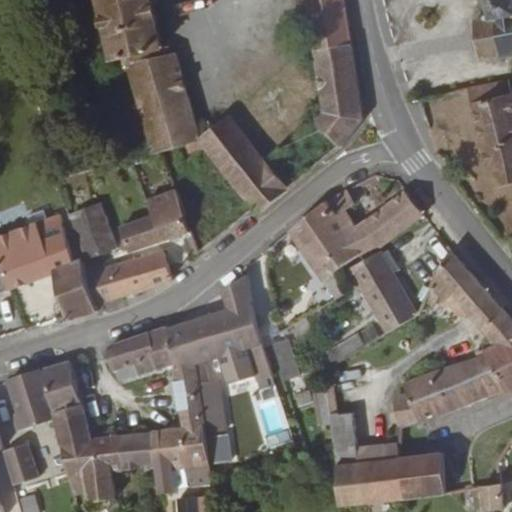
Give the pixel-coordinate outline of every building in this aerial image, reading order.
[(204,166),(252,222),(256,226),(283,202),(329,163),(359,136),(340,0),(303,0),(318,126),(261,169),(259,170),(226,130),(197,156),(176,66),(161,68),(146,0),(96,0),(111,70),(124,68),(149,164),(161,162),(184,158),(190,166),(204,166)] [(473,27),(476,68),(499,65),(500,72),(508,71),(508,67),(511,66),(511,0),(482,0),(484,8),(488,8),(489,15),(487,18),(488,24),(473,27)] [(461,98),(487,201),(511,194),(511,117),(505,91),(479,95),(461,98)] [(25,178),(27,189),(56,183),(53,172),(25,178)] [(152,225),(119,237),(126,259),(162,248),(187,241),(173,198),(162,200),(150,203),(157,223),(152,225)] [(287,243),(320,289),(330,284),(344,276),(373,260),(421,224),(423,223),(407,202),(404,203),(357,237),(342,218),(352,210),(345,199),(327,211),(324,211),(321,208),(284,238),(287,243)] [(0,286),(4,297),(47,283),(53,308),(82,299),(77,279),(76,274),(71,275),(62,251),(49,219),(37,222),(31,209),(27,201),(11,205),(17,220),(18,228),(0,233),(0,286)] [(87,256),(93,273),(121,263),(111,237),(105,238),(103,232),(81,239),(84,246),(79,248),(80,253),(82,257),(87,256)] [(428,280),(408,310),(417,324),(438,302),(446,310),(451,309),(456,307),(469,322),(491,307),(448,262),(433,275),(428,280)] [(130,271),(89,282),(86,276),(77,279),(82,299),(86,316),(126,304),(165,291),(164,283),(162,271),(154,265),(130,271)] [(348,282),(378,332),(363,341),(369,352),(415,325),(417,324),(408,310),(395,291),(377,266),(348,282)] [(228,393),(231,399),(258,392),(257,388),(266,386),(258,354),(256,346),(244,304),(239,281),(238,278),(210,295),(211,303),(217,326),(163,340),(170,365),(177,365),(182,378),(188,376),(246,360),(254,385),(228,393)] [(53,308),(59,330),(60,333),(88,324),(87,322),(86,316),(82,299),(53,308)] [(244,304),(256,346),(271,342),(261,300),(244,304)] [(495,311),(491,307),(469,322),(473,326),(495,311)] [(473,326),(492,347),(511,342),(511,329),(495,311),(473,326)] [(144,345),(152,377),(168,374),(169,381),(182,378),(177,365),(170,365),(163,340),(163,339),(161,340),(144,345)] [(282,377),(297,373),(288,339),(272,343),(282,377)] [(409,387),(421,423),(499,395),(500,397),(511,392),(511,342),(492,347),(487,351),(488,357),(409,387)] [(106,356),(106,358),(111,380),(134,376),(137,380),(152,377),(144,345),(106,356)] [(49,414),(51,424),(77,418),(65,370),(41,378),(49,414)] [(169,381),(177,437),(197,446),(188,376),(182,378),(169,381)] [(4,389),(13,423),(21,420),(49,414),(41,378),(4,389)] [(49,414),(21,420),(25,435),(53,430),(51,424),(49,414)] [(53,430),(58,455),(85,448),(77,418),(51,424),(53,430)] [(330,469),(332,511),(346,511),(357,511),(402,504),(400,475),(400,463),(400,442),(379,445),(381,466),(359,469),(352,420),(326,424),(330,469)] [(168,476),(170,497),(203,495),(201,480),(200,470),(182,471),(177,437),(154,440),(155,477),(168,476)] [(177,437),(182,471),(200,470),(197,446),(177,437)] [(106,446),(108,481),(127,480),(150,477),(148,441),(106,446)] [(1,451),(12,486),(39,478),(28,443),(1,451)] [(58,455),(69,504),(74,504),(76,505),(76,509),(101,508),(101,483),(108,482),(108,481),(106,446),(85,448),(58,455)] [(400,475),(402,504),(431,500),(464,495),(458,455),(400,463),(400,475)] [(200,470),(201,480),(213,478),(211,469),(200,470)] [(477,493),(478,508),(501,505),(499,486),(477,488),(477,493)]
